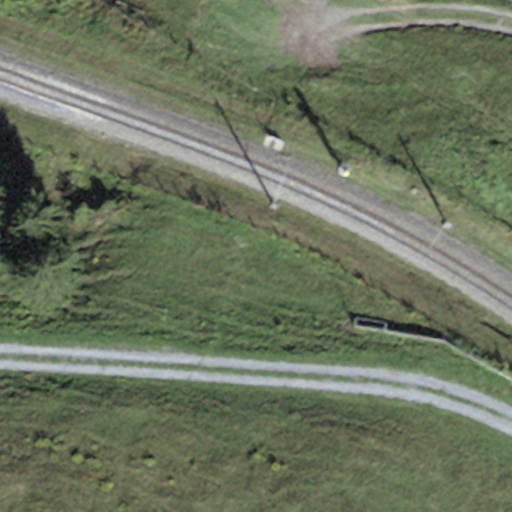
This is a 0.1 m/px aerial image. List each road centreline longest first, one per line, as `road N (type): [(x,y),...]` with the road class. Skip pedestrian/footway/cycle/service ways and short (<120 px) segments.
road 1 (track): [(511,424),(430,392),(344,380),(0,357)]
road 2 (track): [(511,26),(479,17),(331,18),(281,0)]
